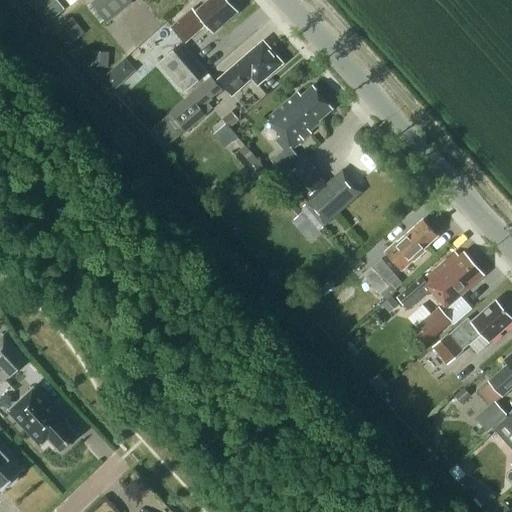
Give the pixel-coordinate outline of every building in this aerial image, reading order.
[(66,9),(58,0),(49,8),(56,17),(66,9)] [(135,1),(134,0),(96,0),(93,3),(110,23),(135,1)] [(238,12),(227,0),(209,0),(196,12),(193,9),(172,28),(180,38),(183,40),(204,22),(214,33),(238,12)] [(172,28),(166,33),(172,40),(175,43),(180,38),(172,28)] [(163,49),(172,40),(166,33),(156,41),(163,49)] [(182,42),(159,64),(186,94),(210,72),(182,42)] [(239,65),(229,73),(221,80),(232,93),(250,78),(258,87),(283,65),(263,42),(238,64),(239,65)] [(111,52),(93,51),(92,67),(111,68),(111,52)] [(111,72),(103,80),(113,91),(121,84),(111,72)] [(201,109),(223,90),(211,76),(169,112),(187,132),(207,115),(201,109)] [(301,97),(299,94),(268,119),(293,149),(311,135),(309,132),(321,123),(320,122),(334,110),(314,86),(301,97)] [(240,120),(233,111),(224,118),(231,127),(240,120)] [(185,131),(170,114),(150,131),(165,149),(185,131)] [(215,134),(226,147),(238,136),(223,119),(215,127),(218,131),(215,134)] [(303,152),(274,177),(299,207),(327,183),(315,169),(316,167),(303,152)] [(264,166),(253,175),(259,182),(271,173),(264,166)] [(286,210),(294,219),(303,212),(294,202),(286,210)] [(437,236),(424,220),(399,243),(398,242),(386,252),(401,270),(413,260),(413,261),(425,250),(423,248),(437,236)] [(413,282),(424,294),(432,293),(443,303),(446,308),(483,276),(465,254),(460,259),(456,254),(425,281),(420,276),(413,282)] [(404,282),(383,259),(366,275),(387,298),(404,282)] [(300,279),(289,288),(306,306),(316,297),(300,279)] [(407,309),(424,294),(413,282),(397,297),(407,309)] [(393,295),(383,304),(390,313),(401,304),(393,295)] [(471,345),(472,346),(478,353),(511,322),(511,318),(497,301),(473,323),(468,318),(450,336),(449,335),(434,348),(449,364),(471,345)] [(457,324),(441,307),(416,329),(431,347),(457,324)] [(5,335),(0,339),(0,347),(6,354),(0,359),(0,365),(11,377),(28,360),(5,335)] [(490,404),(500,395),(503,398),(511,389),(511,357),(506,363),(509,366),(479,392),(490,404)] [(380,374),(369,383),(379,394),(389,385),(380,374)] [(60,451),(78,434),(66,422),(68,421),(35,386),(9,411),(41,446),(49,439),(60,451)] [(455,396),(462,404),(471,395),(464,387),(455,396)] [(509,415),(497,401),(477,419),(488,433),(509,415)] [(0,490),(1,491),(8,485),(10,487),(19,478),(17,476),(24,469),(13,457),(15,455),(6,445),(4,447),(0,443),(0,490)] [(458,464),(450,471),(458,481),(466,474),(458,464)] [(497,497),(488,487),(476,497),(484,508),(497,497)] [(507,511),(511,508),(504,500),(490,511),(507,511)]
